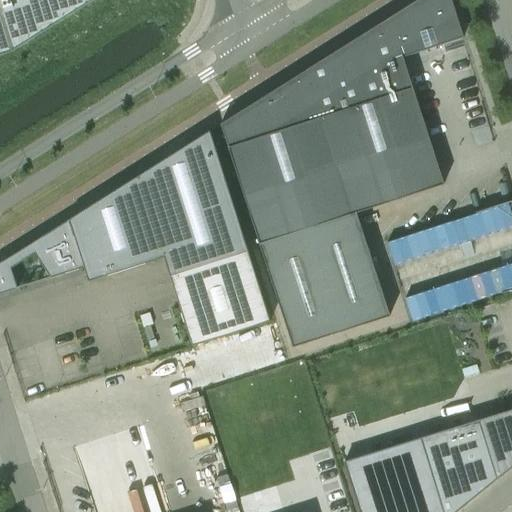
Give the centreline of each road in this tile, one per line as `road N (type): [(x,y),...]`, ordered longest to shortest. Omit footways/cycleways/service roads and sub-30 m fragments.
road 1 (unclassified): [(494,0),(511,53),(511,489),(484,511)]
road 2 (unclassified): [(0,208),(250,48)]
road 3 (unclassified): [(236,24),(0,171)]
